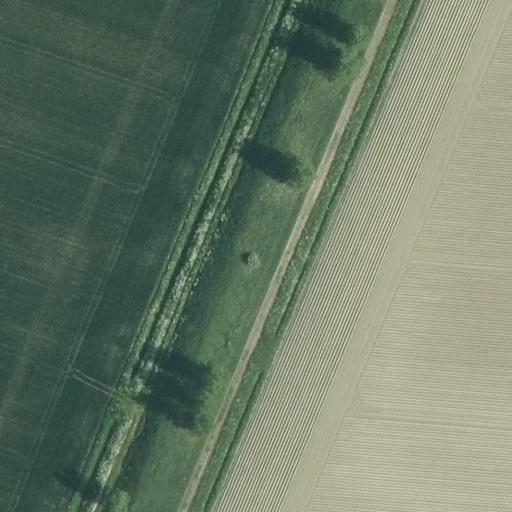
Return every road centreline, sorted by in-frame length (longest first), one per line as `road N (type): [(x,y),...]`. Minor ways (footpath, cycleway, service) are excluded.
road 1 (track): [(381,0),(172,511)]
road 2 (track): [(92,511),(143,386)]
